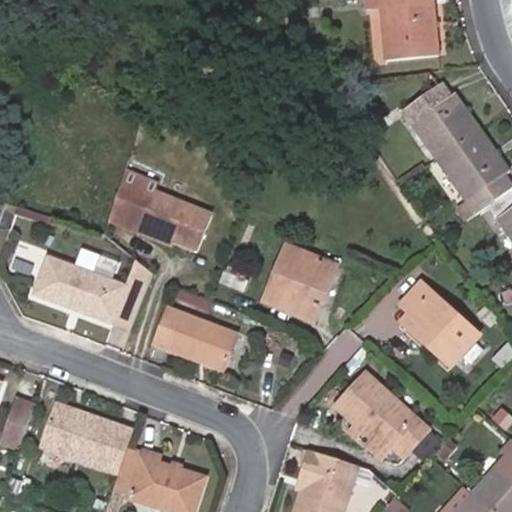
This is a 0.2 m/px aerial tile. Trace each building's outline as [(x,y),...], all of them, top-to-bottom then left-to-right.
[(424,0),(365,0),(366,11),(381,9),(386,63),(438,58),(433,5),(425,5),(424,0)] [(345,65),(317,66),(317,84),(347,82),(345,65)] [(404,112),(438,160),(482,130),(456,95),(448,100),(440,87),(404,112)] [(482,130),(438,160),(469,203),(457,212),(466,224),(489,207),(511,191),(511,190),(503,179),(511,173),(482,130)] [(122,180),(156,194),(159,185),(124,172),(122,180)] [(156,194),(122,180),(109,222),(140,234),(142,229),(156,194)] [(511,191),(489,207),(511,239),(511,191)] [(173,241),(200,251),(214,217),(156,194),(142,229),(173,241)] [(50,216),(19,206),(15,219),(45,229),(50,216)] [(173,241),(142,229),(140,234),(171,246),(173,241)] [(287,248),(266,302),(315,321),(321,306),(312,302),(321,278),(331,282),(336,268),(287,248)] [(126,289),(51,260),(38,296),(131,332),(153,276),(136,262),(126,289)] [(402,306),(411,315),(431,292),(422,283),(402,306)] [(212,317),(216,301),(179,291),(175,307),(212,317)] [(431,292),(411,315),(404,323),(425,342),(429,339),(441,351),(438,354),(454,369),(481,338),(431,292)] [(496,315),(489,307),(481,314),(487,322),(496,315)] [(226,372),(240,337),(167,309),(153,344),(226,372)] [(373,352),(365,345),(343,370),(350,377),(373,352)] [(511,369),(511,348),(508,346),(494,362),(508,374),(511,369)] [(295,359),(285,355),(280,367),(291,371),(295,359)] [(399,442),(410,452),(429,431),(367,373),(337,407),(356,425),(352,430),(360,437),(364,433),(373,441),(388,455),(396,446),(399,442)] [(0,420),(12,383),(0,379),(0,420)] [(4,443),(21,449),(35,408),(19,402),(4,443)] [(117,472),(130,433),(59,408),(45,447),(117,472)] [(388,455),(373,441),(368,447),(383,460),(388,455)] [(407,456),(410,452),(399,442),(396,446),(407,456)] [(118,511),(138,453),(128,450),(105,511),(118,511)] [(511,511),(511,451),(473,496),(491,511),(511,511)] [(347,511),(362,469),(309,452),(303,469),(309,471),(302,494),(295,511),(347,511)] [(171,511),(195,511),(206,479),(160,465),(163,459),(145,453),(130,499),(171,511)] [(309,471),(303,469),(296,492),(302,494),(309,471)] [(458,511),(473,496),(464,488),(442,511),(458,511)] [(491,511),(473,496),(458,511),(491,511)] [(408,511),(396,500),(388,509),(390,511),(408,511)]
